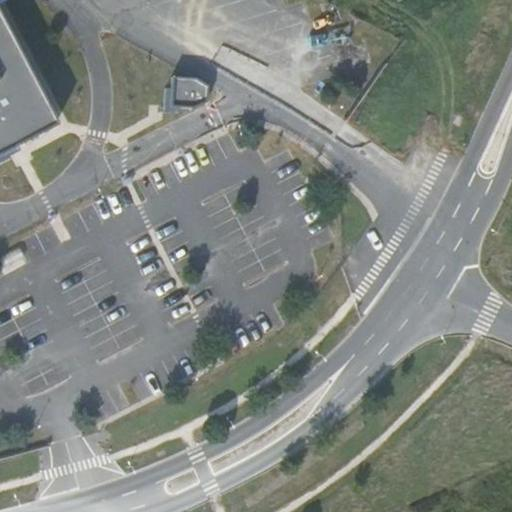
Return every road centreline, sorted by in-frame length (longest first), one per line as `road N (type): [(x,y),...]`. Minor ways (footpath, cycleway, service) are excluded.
road 1 (unclassified): [(428,281),(326,405),(123,511)]
road 2 (unclassified): [(511,115),(428,281)]
